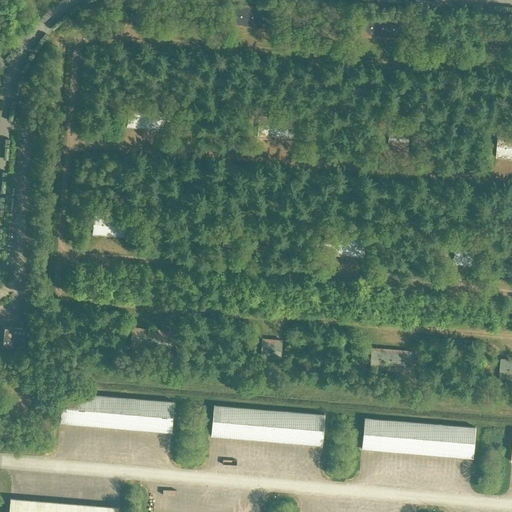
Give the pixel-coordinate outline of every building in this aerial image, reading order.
[(141,18),(142,5),(131,4),(130,17),(141,18)] [(270,29),(272,8),(231,5),(229,25),(270,29)] [(384,38),(388,38),(394,39),(398,39),(401,39),(402,19),(362,16),(360,36),(362,36),(365,36),(366,36),(372,37),(375,37),(376,37),(384,38)] [(502,35),(491,35),(490,49),(501,49),(502,35)] [(165,129),(167,130),(169,110),(128,106),(127,126),(129,127),(133,127),(139,127),(143,128),(151,128),(155,129),(161,129),(165,129)] [(281,139),(285,139),(291,140),(295,140),(297,140),(299,120),(258,117),(257,137),(259,137),(263,137),(267,138),(269,138),(273,138),(281,139)] [(410,150),(411,130),(391,128),(390,149),(410,150)] [(511,138),(498,137),(496,157),(499,157),(503,157),(504,157),(509,158),(511,158),(511,138)] [(116,236),(120,236),(126,237),(127,237),(131,237),(133,237),(134,217),(94,214),(92,234),(94,234),(96,234),(98,234),(100,234),(104,235),(108,235),(116,236)] [(236,234),(225,233),(224,246),(235,247),(236,234)] [(357,256),(361,257),(363,257),(364,237),(324,233),(322,253),(324,253),(328,254),(332,254),(334,254),(337,255),(338,255),(342,255),(347,255),(351,256),(357,256)] [(476,246),(456,244),(455,266),(475,267),(476,246)] [(24,346),(26,329),(5,327),(3,344),(24,346)] [(143,328),(137,328),(133,327),(131,327),(129,347),(170,351),(172,331),(170,331),(166,330),(160,330),(156,329),(151,329),(147,329),(143,328)] [(281,339),(261,338),(260,359),(280,360),(281,339)] [(373,348),(371,348),(369,367),(410,371),(411,351),(409,351),(407,351),(405,350),(402,350),(399,350),(397,350),(395,350),(387,349),(384,349),(383,349),(382,348),(377,348),(375,348),(373,348)] [(503,359),(501,359),(499,379),(511,379),(511,359),(507,359),(503,359)] [(173,401),(62,392),(59,423),(170,432),(173,401)] [(324,414),(213,404),(210,436),(321,445),(324,414)] [(361,448),(472,458),(474,427),(364,417),(361,448)] [(117,511),(118,507),(10,498),(8,511),(117,511)]
